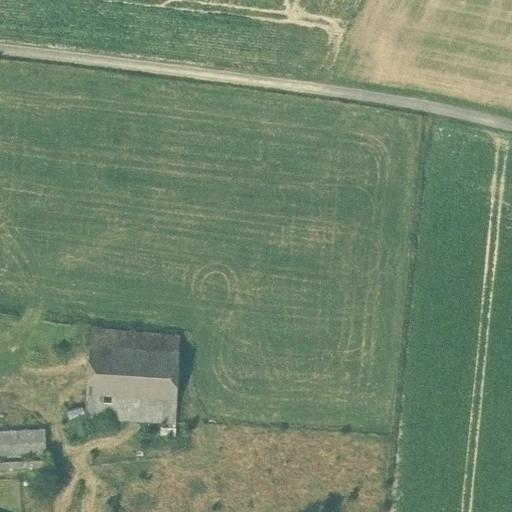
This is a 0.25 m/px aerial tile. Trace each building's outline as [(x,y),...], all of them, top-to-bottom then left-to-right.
[(73,332),(0,329),(0,361),(72,364),(73,332)] [(179,349),(89,344),(86,392),(177,397),(179,349)] [(177,397),(86,392),(85,416),(175,421),(177,397)] [(45,425),(0,427),(0,455),(47,453),(45,425)] [(44,456),(0,458),(0,469),(45,467),(44,456)]
